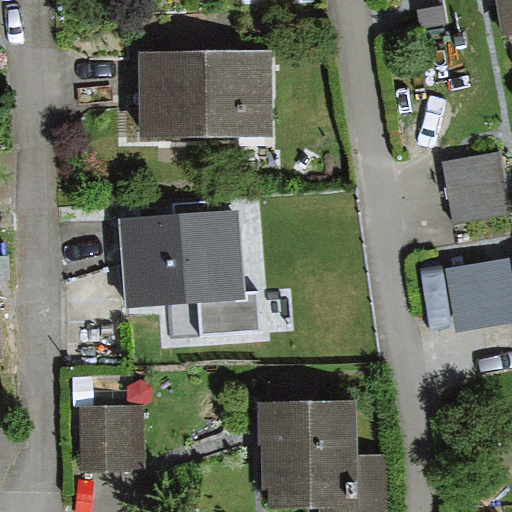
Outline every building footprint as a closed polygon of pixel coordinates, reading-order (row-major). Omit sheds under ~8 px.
[(511,0),(492,0),(501,49),(511,47),(511,0)] [(138,60),(139,146),(274,144),(272,58),(138,60)] [(441,165),(452,229),(511,218),(511,207),(502,154),(441,165)] [(114,224),(120,318),(192,313),(194,341),(259,336),(272,336),(270,294),(252,295),(247,216),(114,224)] [(457,339),(511,329),(511,263),(446,275),(457,339)] [(340,322),(326,337),(351,359),(372,335),(355,321),(360,321),(359,289),(324,290),(326,322),(340,322)] [(259,336),(194,341),(189,340),(191,365),(259,363),(259,336)] [(259,409),(259,453),(263,453),(263,511),(390,511),(390,458),(362,458),(362,408),(259,409)] [(81,410),(82,477),(147,476),(146,410),(81,410)] [(466,490),(488,511),(510,487),(472,452),(464,460),(480,475),(466,490)]
